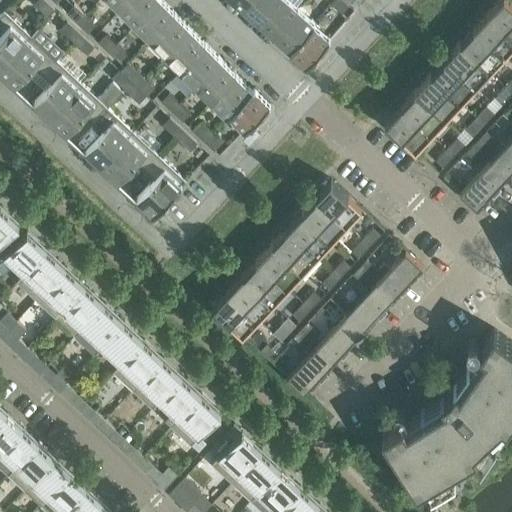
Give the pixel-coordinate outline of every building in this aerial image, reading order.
[(39,0),(36,5),(34,3),(33,3),(47,16),(55,8),(45,0),(39,0)] [(112,0),(121,8),(129,0),(112,0)] [(129,0),(121,8),(136,24),(159,0),(129,0)] [(159,0),(136,24),(151,39),(177,14),(163,0),(159,0)] [(248,0),(243,6),(259,21),(276,0),(248,0)] [(276,0),(259,21),(275,35),(299,7),(290,0),(276,0)] [(347,4),(349,5),(344,0),(333,0),(331,2),(342,13),(342,12),(341,11),(347,4)] [(511,0),(497,0),(489,10),(511,31),(511,0)] [(66,11),(77,21),(84,13),(74,3),(74,4),(75,5),(69,13),(67,11),(66,11)] [(289,50),(290,50),(315,21),(299,7),(275,35),(290,48),(289,50)] [(0,34),(0,67),(31,34),(5,10),(0,14),(0,33),(1,34),(0,34)] [(511,31),(489,10),(474,25),(505,54),(511,46),(511,31)] [(84,13),(77,21),(89,32),(87,30),(94,23),(96,24),(84,13)] [(151,39),(167,55),(192,29),(177,14),(151,39)] [(59,27),(73,40),(81,32),(67,20),(68,22),(62,29),(60,27),(59,27)] [(315,21),(290,50),(307,65),(330,37),(314,23),(315,21)] [(474,25),(459,41),(490,70),(505,54),(474,25)] [(167,55),(181,70),(207,44),(192,29),(167,55)] [(81,32),(73,40),(87,54),(88,53),(86,51),(93,44),(94,46),(95,46),(81,32)] [(98,41),(108,50),(116,42),(105,33),(107,35),(100,42),(98,40),(98,41)] [(33,65),(43,73),(57,58),(31,34),(0,67),(0,70),(16,86),(17,85),(16,84),(33,65)] [(459,41),(444,57),(475,86),(490,70),(459,41)] [(116,42),(108,50),(120,61),(119,59),(125,52),(127,54),(128,53),(116,42)] [(181,70),(197,85),(222,59),(207,44),(181,70)] [(32,101),(50,117),(82,82),(80,80),(88,73),(67,54),(60,62),(57,58),(43,73),(52,82),(34,101),(33,100),(32,101)] [(444,57),(430,73),(460,102),(475,86),(444,57)] [(197,85),(212,100),(238,74),(222,59),(197,85)] [(134,69),(127,76),(133,82),(135,83),(142,75),(133,67),(134,69)] [(111,76),(126,90),(133,82),(127,76),(119,68),(119,69),(120,70),(114,77),(112,76),(111,76)] [(430,73),(415,89),(446,117),(460,102),(430,73)] [(212,100),(227,115),(255,87),(254,86),(252,89),(238,74),(212,100)] [(155,87),(142,75),(135,83),(145,93),(148,95),(146,93),(153,86),(155,88),(155,87)] [(94,121),(108,106),(123,90),(113,81),(98,97),(82,82),(50,117),(68,134),(69,133),(67,132),(85,113),(94,121)] [(133,82),(126,90),(139,102),(140,102),(138,100),(145,93),(135,83),(133,82)] [(511,93),(511,90),(505,84),(494,96),(495,96),(496,95),(504,102),(502,103),(502,104),(511,93)] [(255,87),(227,115),(230,113),(245,128),(271,103),(255,87)] [(415,89),(400,104),(431,133),(446,117),(415,89)] [(161,100),(171,109),(179,101),(169,92),(168,92),(170,94),(163,101),(161,99),(161,100)] [(179,101),(171,109),(183,120),(184,120),(182,118),(188,111),(190,113),(191,112),(179,101)] [(431,133),(400,104),(385,121),(416,149),(431,133)] [(487,104),(476,116),(484,123),(495,112),(494,111),(493,113),(486,106),(487,105),(487,104)] [(84,149),(101,165),(134,130),(108,106),(94,121),(103,130),(86,149),(84,148),(84,149)] [(162,124),(176,137),(184,129),(170,116),(169,116),(171,118),(164,125),(163,123),(162,124)] [(484,123),(476,116),(465,128),(467,126),(474,133),(473,135),(484,123)] [(193,129),(203,139),(211,131),(200,121),(200,122),(201,123),(195,130),(193,129)] [(184,129),(176,137),(190,150),(191,149),(189,148),(196,140),(197,142),(198,142),(184,129)] [(136,161),(146,169),(160,154),(134,130),(101,165),(119,182),(120,181),(119,180),(136,161)] [(211,131),(203,139),(215,150),(215,149),(213,148),(220,140),(222,142),(211,131)] [(511,134),(490,159),(507,175),(511,169),(511,134)] [(481,135),(473,143),(486,155),(493,147),(481,135)] [(457,136),(446,147),(454,155),(465,143),(463,145),(456,138),(458,136),(457,136)] [(486,155),(473,143),(466,151),(479,163),(486,155)] [(454,155),(446,147),(435,159),(436,160),(437,158),(445,165),(443,166),(443,167),(454,155)] [(160,154),(146,169),(155,178),(137,197),(136,196),(135,197),(153,214),(186,179),(160,154)] [(507,175),(490,159),(460,191),(477,207),(507,175)] [(331,178),(316,195),(346,223),(362,207),(331,178)] [(316,195),(301,210),(332,239),(346,223),(316,195)] [(0,243),(20,222),(19,221),(0,203),(0,243)] [(301,210),(286,226),(317,255),(332,239),(301,210)] [(286,226),(272,242),(302,271),(317,255),(286,226)] [(373,226),(362,238),(370,245),(381,234),(381,233),(379,235),(372,228),(373,226)] [(27,229),(4,255),(23,273),(16,280),(17,280),(46,249),(47,248),(28,230),(27,229)] [(370,245),(362,238),(351,249),(352,250),(353,248),(360,255),(359,256),(359,257),(370,245)] [(272,242),(257,258),(287,287),(302,271),(272,242)] [(46,249),(17,280),(36,298),(65,267),(67,266),(47,248),(46,249)] [(406,248),(376,280),(393,297),(423,264),(406,248)] [(367,257),(359,265),(372,277),(379,269),(367,257)] [(257,258),(242,274),(273,302),(287,287),(257,258)] [(343,258),(332,269),(340,277),(351,265),(349,266),(342,260),(344,258),(343,258)] [(372,277),(359,265),(352,273),(365,285),(372,277)] [(65,267),(36,298),(56,316),(85,285),(86,284),(67,266),(65,267)] [(340,277),(332,269),(322,281),(324,280),(331,286),(329,288),(330,288),(340,277)] [(242,274),(227,289),(258,318),(273,302),(242,274)] [(376,280),(346,312),(363,328),(393,297),(376,280)] [(85,285),(56,316),(75,334),(104,303),(105,302),(86,284),(85,285)] [(258,318),(227,289),(212,306),(243,334),(258,318)] [(314,289),(303,301),(311,308),(322,297),(322,296),(320,298),(313,291),(314,289)] [(311,308),(303,301),(292,312),(292,313),(294,311),(301,318),(300,320),(311,308)] [(104,303),(75,334),(94,352),(101,345),(123,321),(124,320),(105,302),(104,303)] [(8,311),(0,319),(0,334),(1,336),(17,319),(8,311)] [(346,312),(317,344),(334,360),(363,328),(346,312)] [(123,321),(101,345),(119,363),(113,370),(113,371),(143,339),(144,338),(124,320),(123,321)] [(308,320),(300,328),(313,340),(320,332),(308,320)] [(284,321),(273,332),(281,340),(292,328),(290,330),(283,323),(285,321),(284,321)] [(313,340),(300,328),(293,336),(306,348),(313,340)] [(506,424),(511,416),(511,340),(494,328),(480,348),(486,352),(460,388),(456,385),(457,384),(456,383),(453,387),(454,387),(444,396),(440,398),(441,399),(442,398),(445,403),(407,425),(404,419),(382,432),(417,488),(477,451),(474,447),(502,421),(506,424)] [(10,344),(20,354),(28,346),(18,336),(10,344)] [(143,339),(113,371),(133,389),(162,358),(163,356),(144,338),(143,339)] [(267,344),(261,350),(267,356),(271,359),(277,353),(271,348),(267,344)] [(334,360),(317,344),(287,376),(304,392),(334,360)] [(20,354),(31,364),(38,355),(28,346),(20,354)] [(162,358),(133,389),(152,407),(181,376),(182,374),(163,356),(162,358)] [(65,364),(56,372),(67,382),(75,373),(65,364)] [(49,381),(59,390),(67,382),(56,372),(49,381)] [(181,376),(152,407),(153,407),(159,400),(172,412),(165,419),(171,424),(171,425),(200,394),(202,392),(182,374),(181,376)] [(59,390),(69,400),(77,392),(67,382),(59,390)] [(200,394),(171,425),(191,443),(192,442),(199,435),(202,437),(213,425),(211,423),(220,413),(222,411),(221,410),(202,392),(200,394)] [(88,417),(98,426),(105,418),(95,409),(88,417)] [(6,413),(0,419),(0,450),(22,427),(23,426),(7,411),(6,413)] [(98,426),(108,436),(116,428),(105,418),(98,426)] [(22,427),(0,450),(0,465),(8,473),(38,442),(39,441),(23,426),(22,427)] [(212,462),(232,481),(261,450),(242,432),(243,431),(242,430),(212,462)] [(38,442),(8,473),(24,488),(53,457),(55,456),(39,441),(38,442)] [(126,453),(136,462),(144,454),(134,445),(126,453)] [(232,481),(251,499),(280,468),(261,450),(232,481)] [(136,462),(147,472),(154,464),(144,454),(136,462)] [(53,457),(24,488),(40,503),(69,472),(70,470),(55,456),(53,457)] [(251,499),(264,511),(274,511),(299,486),(280,468),(251,499)] [(69,472),(40,503),(49,511),(60,511),(85,486),(86,485),(70,470),(69,472)] [(85,486),(60,511),(90,511),(101,501),(102,500),(86,485),(85,486)] [(274,511),(311,511),(318,504),(299,486),(274,511)] [(101,501),(90,511),(114,511),(102,500),(101,501)] [(186,509),(189,511),(202,511),(204,511),(194,501),(186,509)]
